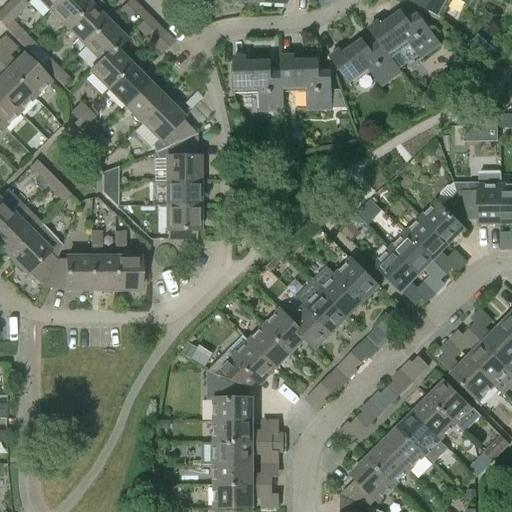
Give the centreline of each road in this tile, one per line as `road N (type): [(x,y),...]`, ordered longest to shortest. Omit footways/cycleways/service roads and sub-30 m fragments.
road 1 (residential): [(192,39),(217,95),(226,141),(226,240),(211,275),(160,316),(56,319),(0,290)]
road 2 (residential): [(304,511),(303,468),(320,431),(487,266),(511,263)]
road 3 (residential): [(192,39),(309,21),(351,0)]
